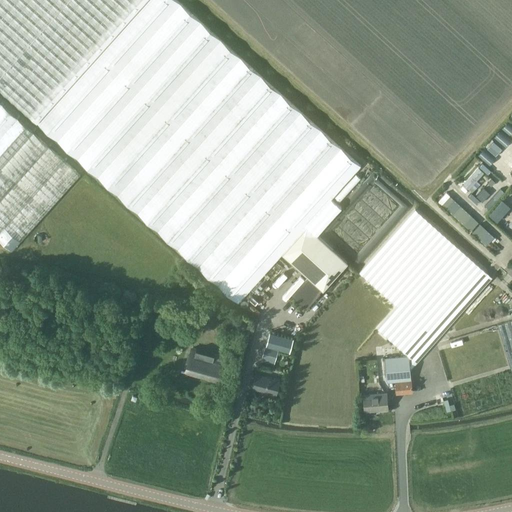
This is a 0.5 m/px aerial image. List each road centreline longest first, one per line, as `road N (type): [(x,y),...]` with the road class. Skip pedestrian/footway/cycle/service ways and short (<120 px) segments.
road 1 (track): [(184,0),(373,170)]
road 2 (tertiary): [(224,511),(0,456)]
